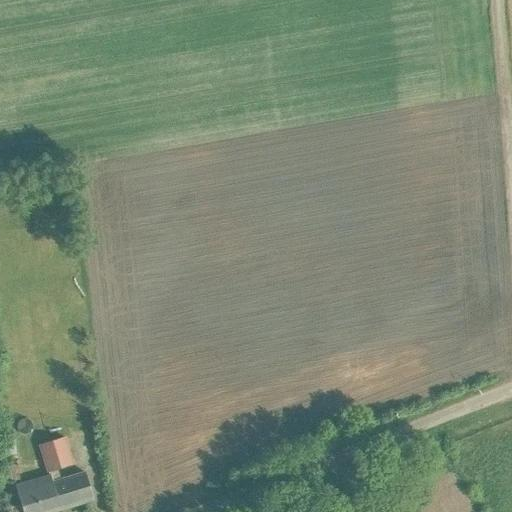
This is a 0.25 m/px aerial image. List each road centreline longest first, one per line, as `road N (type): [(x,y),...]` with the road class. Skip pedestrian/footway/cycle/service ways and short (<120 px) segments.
road 1 (residential): [(197,511),(511,387)]
road 2 (track): [(511,183),(495,0)]
